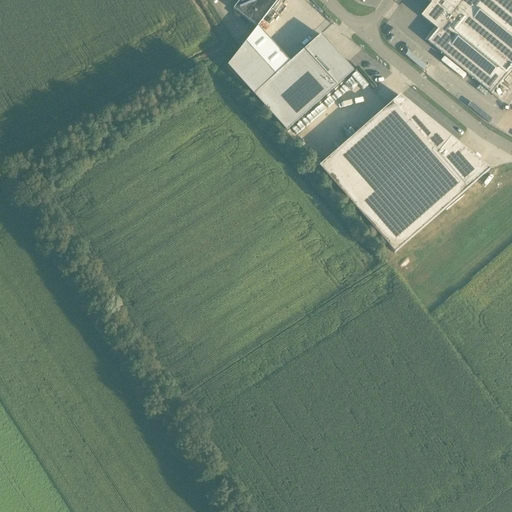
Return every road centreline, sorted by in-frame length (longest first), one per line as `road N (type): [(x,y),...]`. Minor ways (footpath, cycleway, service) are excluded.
road 1 (unknown): [(511,208),(249,443),(237,479),(253,511)]
road 2 (unclassified): [(511,150),(386,56),(363,28)]
road 3 (unknown): [(480,112),(410,50),(401,0)]
